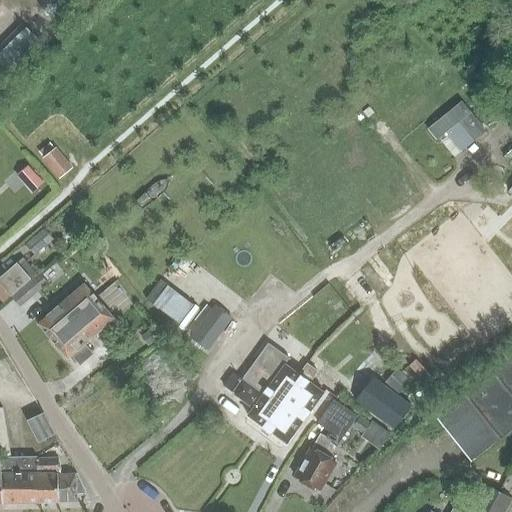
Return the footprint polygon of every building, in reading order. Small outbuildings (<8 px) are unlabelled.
[(45,47),(21,23),(0,43),(0,89),(0,90),(45,47)] [(459,103),(428,128),(437,139),(446,132),(457,123),(472,141),(483,132),(459,103)] [(72,167),(55,146),(41,158),(58,179),(72,167)] [(32,193),(43,184),(36,176),(25,185),(32,193)] [(53,239),(43,228),(24,244),(34,255),(53,239)] [(0,284),(10,296),(30,279),(16,263),(0,276),(0,284)] [(11,298),(20,308),(48,283),(39,273),(11,298)] [(152,305),(167,285),(161,281),(159,280),(154,287),(144,299),(152,305)] [(49,338),(96,298),(83,284),(37,324),(49,338)] [(84,344),(113,319),(96,298),(49,338),(67,359),(71,355),(79,365),(92,354),(84,344)] [(192,304),(178,324),(185,329),(200,310),(192,304)] [(191,335),(189,338),(207,351),(232,318),(214,304),(211,309),(191,335)] [(158,338),(151,328),(140,336),(147,346),(158,338)] [(242,379),(232,393),(252,408),(247,416),(261,426),(298,374),(284,364),(288,359),(268,344),(242,379)] [(470,460),(511,427),(511,355),(435,417),(470,460)] [(261,426),(286,444),(323,393),(309,382),(317,371),(306,364),(299,374),(298,374),(261,426)] [(410,380),(396,368),(384,382),(397,394),(410,380)] [(232,372),(222,386),(232,393),(242,379),(232,372)] [(371,376),(356,397),(395,425),(410,406),(371,376)] [(322,455),(330,442),(335,446),(356,417),(333,400),(317,424),(329,432),(326,438),(319,435),(311,449),(310,449),(294,477),(318,491),(335,462),(322,455)] [(55,434),(43,412),(26,421),(37,443),(55,434)] [(370,422),(359,415),(352,427),(362,434),(370,422)] [(36,459),(36,457),(1,458),(1,460),(3,503),(39,502),(36,459)] [(58,458),(36,459),(39,502),(59,501),(76,501),(75,493),(85,493),(76,474),(57,475),(57,472),(59,472),(58,458)] [(486,511),(498,492),(485,485),(471,511),(486,511)] [(504,511),(511,499),(498,492),(486,511),(504,511)]
